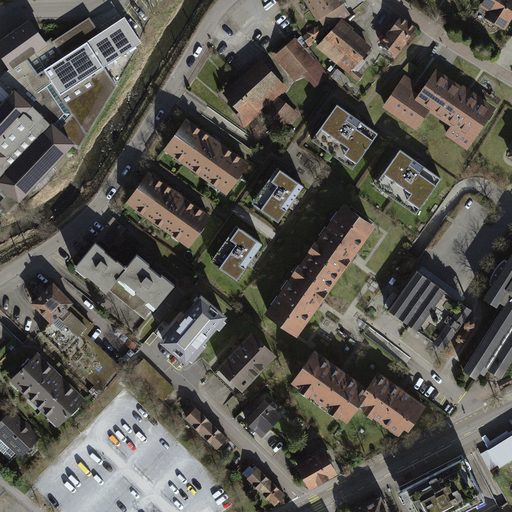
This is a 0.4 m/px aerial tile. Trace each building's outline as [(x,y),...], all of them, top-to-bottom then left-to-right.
[(343,3),(346,1),(345,0),(304,0),(317,19),(319,18),(343,3)] [(485,16),(506,29),(511,19),(511,0),(484,0),(481,6),(488,10),(485,16)] [(343,3),(319,18),(327,30),(350,14),(343,3)] [(402,13),(381,40),(386,44),(385,46),(396,55),(418,26),(402,13)] [(0,201),(0,206),(7,213),(73,145),(80,149),(118,84),(106,66),(142,41),(134,28),(126,16),(101,33),(98,29),(94,23),(90,16),(54,40),(52,37),(50,39),(46,42),(30,20),(12,34),(0,42),(0,56),(9,68),(5,72),(1,76),(0,77),(0,193),(4,197),(0,201)] [(362,58),(373,46),(353,29),(354,28),(344,19),(319,48),(358,81),(363,75),(359,71),(367,62),(362,58)] [(317,60),(296,35),(274,54),(295,79),(317,60)] [(280,93),(288,86),(263,57),(219,95),(244,124),(268,103),(280,93)] [(330,74),(320,62),(305,73),(314,86),(330,74)] [(437,68),(419,94),(415,100),(430,110),(451,125),(445,133),(466,149),(495,108),(463,85),(460,88),(453,82),(454,80),(449,77),(448,79),(442,74),(443,72),(437,68)] [(416,130),(430,110),(415,100),(419,94),(410,88),(414,83),(404,75),(382,106),(416,130)] [(299,112),(280,93),(268,103),(270,105),(267,108),(286,126),(299,112)] [(337,104),(312,140),(353,169),(378,133),(337,104)] [(186,118),(164,148),(226,195),(248,162),(186,118)] [(440,178),(401,150),(376,186),(415,214),(440,178)] [(303,187),(276,168),(252,204),(278,222),(303,187)] [(148,171),(126,202),(188,245),(210,214),(148,171)] [(353,258),(377,223),(345,201),(268,310),(300,332),(318,306),(353,258)] [(115,218),(95,242),(107,252),(126,228),(117,221),(118,220),(115,218)] [(262,243),(239,227),(212,260),(237,280),(262,243)] [(108,289),(127,267),(117,258),(116,259),(107,252),(95,242),(75,268),(86,277),(87,275),(99,285),(97,286),(105,293),(108,289)] [(139,254),(127,267),(108,289),(144,320),(175,284),(163,273),(161,275),(149,264),(150,263),(139,254)] [(511,254),(508,261),(506,259),(501,263),(496,269),(493,275),(490,283),(493,285),(485,298),(497,306),(500,301),(504,304),(463,369),(477,378),(481,372),(485,375),(489,369),(493,371),(494,372),(496,373),(502,377),(511,360),(511,254)] [(420,271),(417,270),(416,272),(407,284),(389,310),(409,324),(410,325),(412,326),(413,327),(444,349),(467,317),(473,309),(465,303),(458,298),(449,292),(440,286),(431,280),(423,273),(420,271)] [(53,282),(32,302),(52,322),(71,304),(73,302),(53,282)] [(200,292),(160,340),(185,361),(189,357),(193,360),(205,345),(202,343),(216,326),(220,330),(227,321),(224,318),(227,314),(200,292)] [(71,304),(52,322),(39,333),(99,388),(120,365),(87,334),(94,325),(71,304)] [(251,331),(217,367),(241,390),(276,355),(251,331)] [(342,370),(314,350),(291,382),(345,420),(356,405),(368,388),(342,370)] [(57,428),(85,399),(37,353),(9,381),(57,428)] [(164,398),(175,387),(146,358),(135,369),(164,398)] [(368,388),(356,405),(398,435),(404,427),(408,430),(425,406),(401,389),(378,373),(368,388)] [(265,399),(244,420),(263,439),(283,417),(265,399)] [(230,439),(197,408),(187,418),(219,449),(230,439)] [(42,439),(18,416),(0,434),(0,438),(22,460),(42,439)] [(511,459),(511,434),(481,454),(491,469),(499,464),(501,467),(511,459)] [(310,488),(337,473),(324,450),(297,465),(310,488)] [(469,466),(465,456),(396,489),(401,500),(404,499),(410,511),(456,511),(474,504),(475,506),(482,502),(481,499),(483,498),(468,467),(469,466)] [(257,469),(248,478),(275,505),(286,494),(259,467),(257,469)] [(390,511),(382,494),(351,511),(390,511)]
